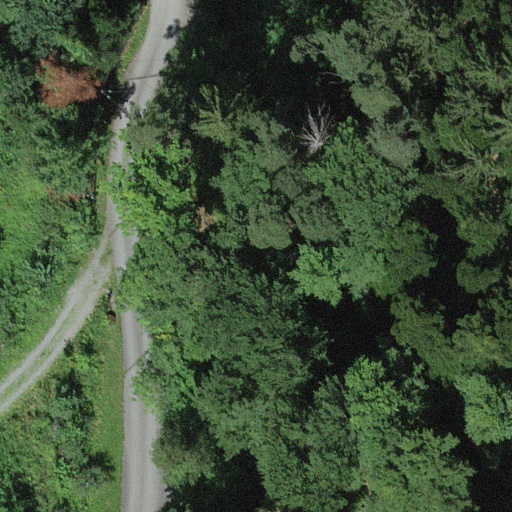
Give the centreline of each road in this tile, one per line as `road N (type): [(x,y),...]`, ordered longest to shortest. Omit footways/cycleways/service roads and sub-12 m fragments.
road 1 (track): [(166,0),(158,61),(134,112),(127,158),(137,511)]
road 2 (track): [(130,240),(0,399)]
